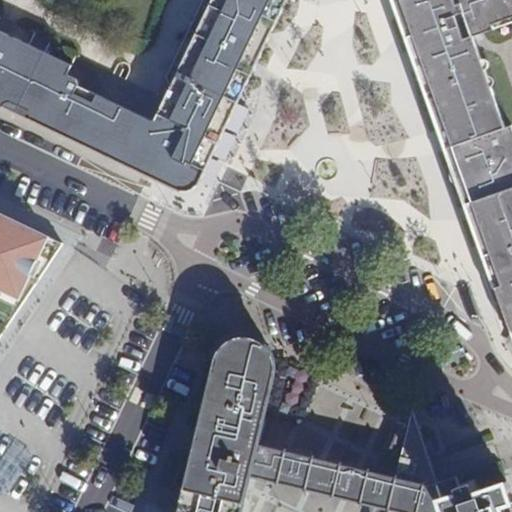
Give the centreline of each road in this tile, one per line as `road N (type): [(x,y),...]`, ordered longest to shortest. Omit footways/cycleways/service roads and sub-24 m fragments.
road 1 (residential): [(491,375),(474,338),(226,221),(175,231)]
road 2 (residential): [(198,266),(457,386),(491,375)]
road 3 (residential): [(198,266),(84,511)]
road 4 (residential): [(175,231),(0,151)]
